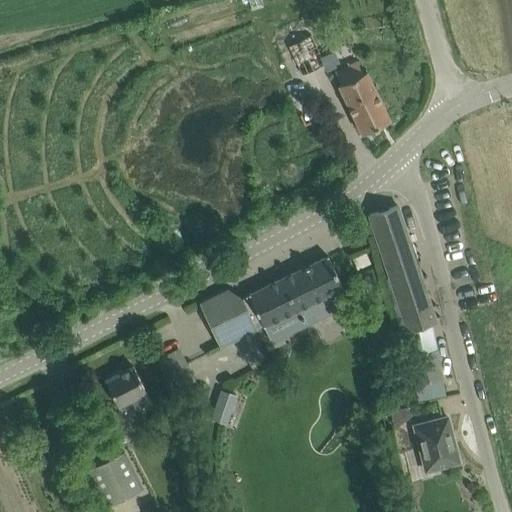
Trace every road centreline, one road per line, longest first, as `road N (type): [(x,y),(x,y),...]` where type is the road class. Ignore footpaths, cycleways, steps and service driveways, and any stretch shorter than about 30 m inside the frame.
road 1 (tertiary): [(405,151),(342,202),(265,245),(0,377)]
road 2 (unclassified): [(504,511),(405,151)]
